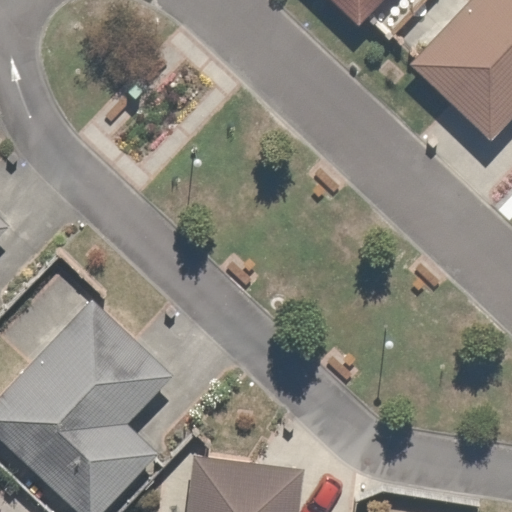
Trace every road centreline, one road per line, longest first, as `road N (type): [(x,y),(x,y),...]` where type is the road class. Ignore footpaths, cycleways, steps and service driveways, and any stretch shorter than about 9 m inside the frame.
road 1 (residential): [(511,480),(422,464),(294,390),(135,240),(22,91),(0,0)]
road 2 (residential): [(212,0),(511,278)]
